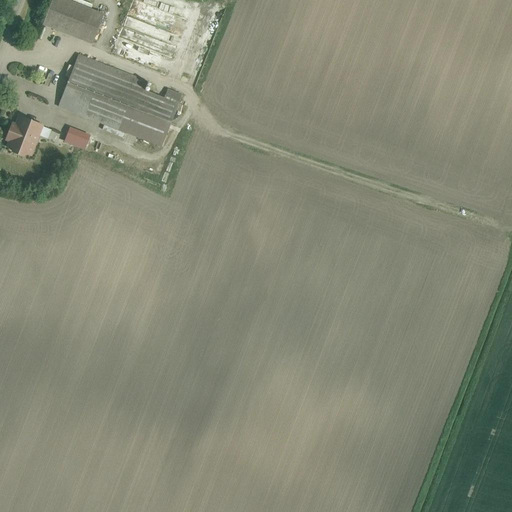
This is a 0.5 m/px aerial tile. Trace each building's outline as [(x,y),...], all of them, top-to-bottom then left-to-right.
[(59,0),(50,0),(41,28),(90,45),(101,15),(59,0)] [(25,38),(21,46),(31,49),(34,41),(25,38)] [(169,91),(166,101),(143,93),(147,83),(77,57),(58,109),(162,147),(181,96),(169,91)] [(4,150),(29,160),(37,139),(46,142),(50,133),(16,120),(13,127),(8,125),(1,143),(6,145),(4,150)] [(66,131),(61,144),(82,151),(87,138),(66,131)]
